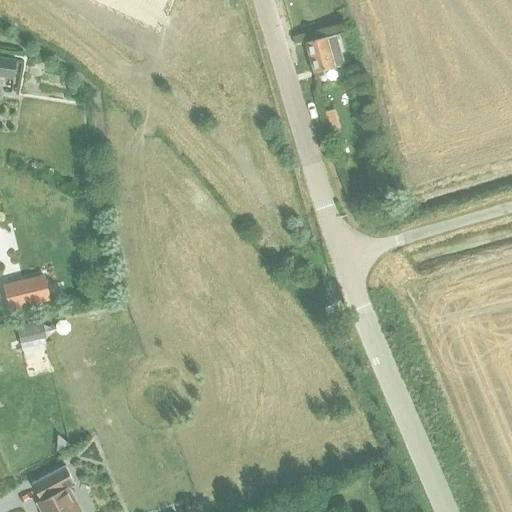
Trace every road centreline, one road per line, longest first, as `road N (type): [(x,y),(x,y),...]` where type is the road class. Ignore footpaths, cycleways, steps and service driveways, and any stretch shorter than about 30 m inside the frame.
road 1 (tertiary): [(444,511),(341,254)]
road 2 (tertiary): [(341,254),(264,0)]
road 3 (unclassified): [(341,254),(511,208)]
